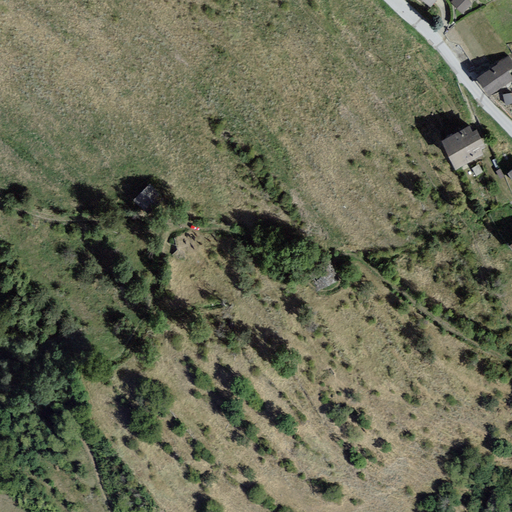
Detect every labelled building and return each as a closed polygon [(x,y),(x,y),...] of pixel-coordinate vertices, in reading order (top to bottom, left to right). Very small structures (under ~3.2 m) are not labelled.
[(472,4),(467,0),(450,0),(449,1),(462,13),(472,4)] [(488,95),(511,79),(511,78),(507,71),(511,67),(511,64),(507,57),(476,77),(488,95)] [(472,122),(440,138),(454,166),(486,150),(472,122)] [(166,205),(148,184),(131,198),(149,219),(166,205)] [(330,256),(310,264),(320,287),(340,279),(330,256)]
